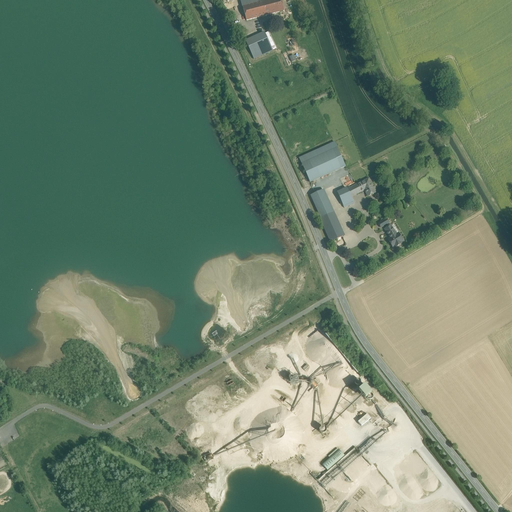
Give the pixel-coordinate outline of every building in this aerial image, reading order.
[(266,0),(258,2),(243,6),(246,21),(271,15),(266,0)] [(281,0),(266,0),(271,15),(284,11),(281,0)] [(264,33),(246,41),(254,59),(273,51),(265,33),(264,33)] [(332,150),(302,164),(310,182),(341,169),(332,150)] [(400,160),(394,165),(396,168),(403,163),(400,160)] [(369,178),(353,186),(357,194),(365,190),(368,197),(376,193),(369,178)] [(353,186),(345,190),(349,198),(357,194),(353,186)] [(345,190),(313,207),(319,218),(320,218),(320,219),(333,213),(332,211),(336,209),(337,210),(340,208),(341,209),(348,206),(352,204),(351,202),(349,198),(345,190)] [(320,219),(331,242),(344,236),(334,213),(333,213),(320,219)] [(396,235),(391,226),(385,229),(390,238),(388,240),(393,247),(396,246),(396,247),(401,244),(401,243),(403,241),(399,234),(396,235)] [(296,376),(289,378),(291,384),(298,382),(296,376)] [(367,414),(358,422),(361,426),(371,418),(367,414)] [(334,454),(330,458),(335,464),(345,456),(339,450),(334,454)] [(330,458),(322,465),(328,471),(335,464),(330,458)]
